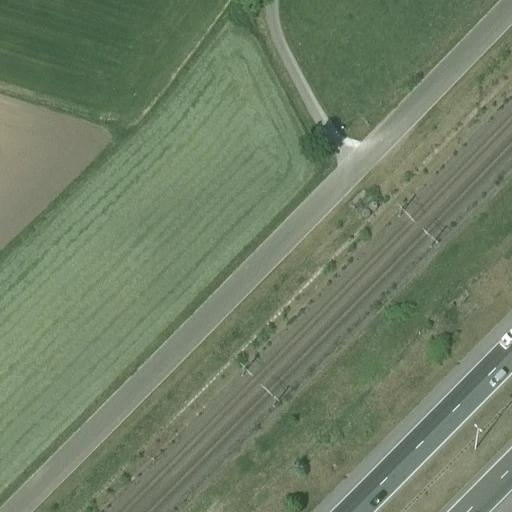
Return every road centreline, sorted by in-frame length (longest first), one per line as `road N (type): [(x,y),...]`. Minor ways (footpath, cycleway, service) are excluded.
road 1 (unclassified): [(11,511),(356,166)]
road 2 (unclassified): [(356,166),(511,9)]
road 3 (motorway): [(511,368),(368,511)]
road 4 (unclassified): [(269,0),(321,120),(356,166)]
